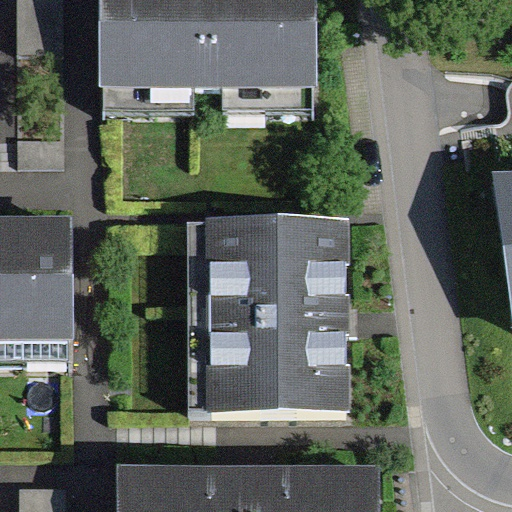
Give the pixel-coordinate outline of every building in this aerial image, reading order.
[(14,0),(17,173),(63,173),(60,0),(14,0)] [(100,0),(101,87),(105,87),(105,114),(193,114),(193,87),(224,87),(224,113),(313,113),(313,88),(316,87),(315,0),(100,0)] [(511,0),(454,0),(454,10),(511,10),(511,0)] [(511,175),(492,178),(511,318),(511,175)] [(69,336),(68,214),(0,215),(0,363),(64,363),(63,336),(69,336)] [(190,421),(352,421),(352,317),(352,226),(190,227),(190,421)] [(219,467),(118,467),(118,511),(381,511),(381,465),(219,467)] [(67,511),(67,493),(20,493),(20,511),(67,511)]
